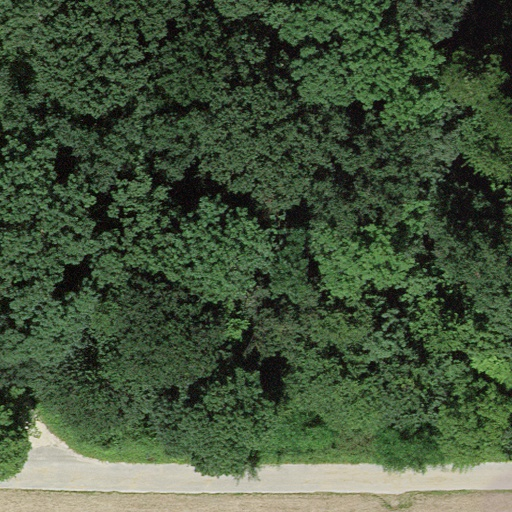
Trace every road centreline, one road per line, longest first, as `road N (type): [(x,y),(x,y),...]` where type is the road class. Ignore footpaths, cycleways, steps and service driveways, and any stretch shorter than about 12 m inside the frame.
road 1 (track): [(0,471),(511,471)]
road 2 (track): [(0,368),(62,472)]
